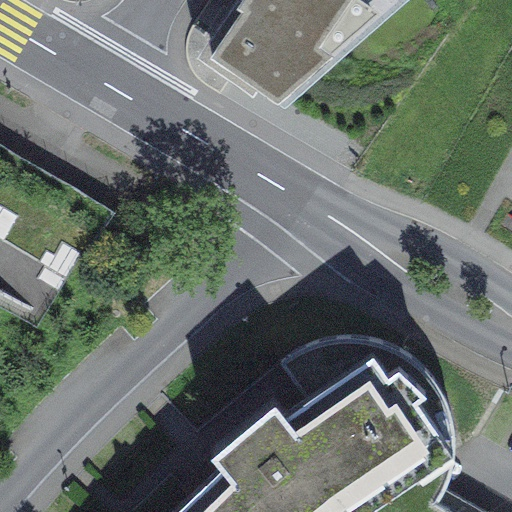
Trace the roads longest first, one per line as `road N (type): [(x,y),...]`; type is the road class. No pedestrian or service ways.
road 1 (tertiary): [(288,194),(41,440),(0,496)]
road 2 (tertiary): [(511,323),(288,194)]
road 3 (tertiary): [(288,194),(116,96)]
road 4 (tertiary): [(116,96),(0,28)]
